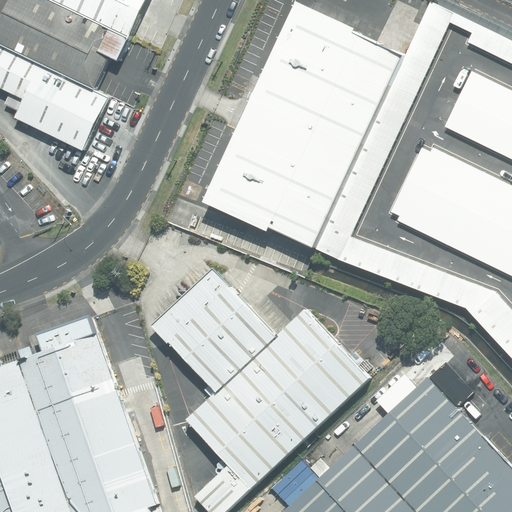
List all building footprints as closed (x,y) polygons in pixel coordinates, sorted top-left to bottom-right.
[(44,0),(11,0),(0,23),(0,47),(93,92),(119,36),(44,0)] [(50,0),(128,37),(139,14),(131,10),(135,0),(50,0)] [(511,352),(511,292),(510,291),(366,235),(436,79),(463,25),(485,35),(481,44),(511,58),(511,38),(430,2),(406,49),(401,59),(308,251),(470,310),(511,352)] [(201,204),(308,251),(401,59),(352,36),(355,31),(298,4),(201,204)] [(82,152),(107,99),(0,47),(0,89),(21,101),(14,118),(82,152)] [(511,84),(489,73),(460,127),(511,151),(511,84)] [(511,180),(440,147),(406,217),(511,267),(511,180)] [(194,499),(206,511),(228,511),(369,381),(304,313),(276,340),(216,271),(152,329),(216,396),(187,422),(228,467),(194,499)] [(44,355),(17,363),(74,509),(74,511),(162,511),(160,506),(156,495),(89,318),(48,335),(37,335),(44,355)] [(0,511),(73,511),(17,363),(1,369),(0,367),(0,511)] [(511,511),(511,449),(446,377),(298,511),(511,511)]
